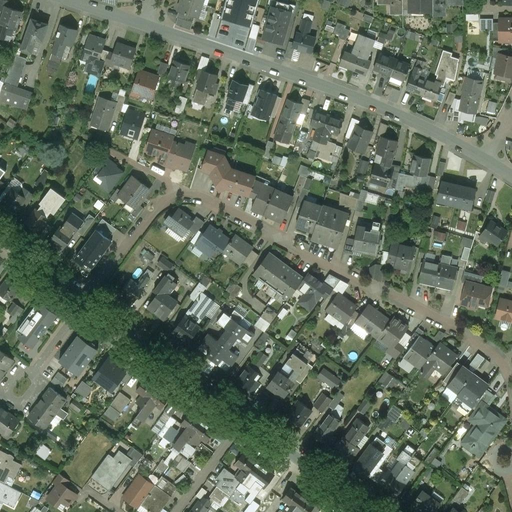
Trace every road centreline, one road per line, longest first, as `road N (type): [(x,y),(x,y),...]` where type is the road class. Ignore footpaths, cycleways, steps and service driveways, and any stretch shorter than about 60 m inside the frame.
road 1 (residential): [(188,194),(483,340),(511,372)]
road 2 (residential): [(482,158),(354,96),(144,26)]
road 3 (residential): [(86,301),(243,419)]
road 4 (residential): [(243,419),(366,511)]
